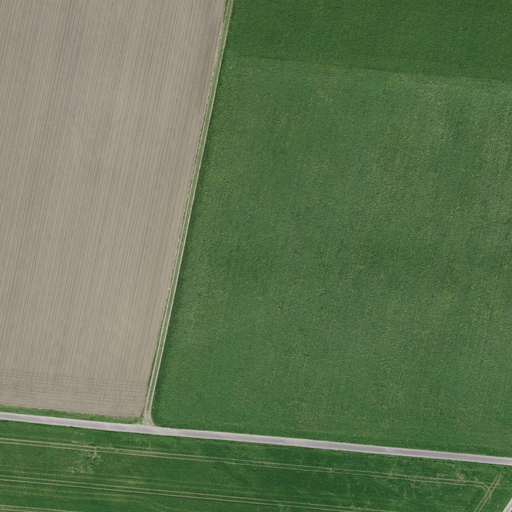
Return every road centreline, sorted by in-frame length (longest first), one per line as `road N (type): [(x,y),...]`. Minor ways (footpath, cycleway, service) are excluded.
road 1 (unclassified): [(0,415),(511,461)]
road 2 (track): [(145,429),(232,0)]
